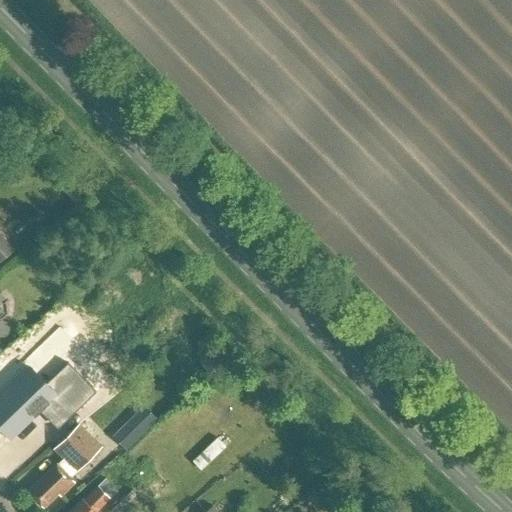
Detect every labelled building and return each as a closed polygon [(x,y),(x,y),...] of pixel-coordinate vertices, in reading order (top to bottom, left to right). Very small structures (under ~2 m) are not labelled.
[(0,262),(14,250),(0,234),(0,262)] [(203,357),(218,374),(232,362),(218,345),(203,357)] [(25,375),(0,395),(0,435),(3,439),(56,396),(74,414),(95,398),(67,369),(40,391),(25,375)] [(144,407),(134,416),(146,429),(156,419),(144,407)] [(101,446),(79,424),(54,449),(64,459),(58,465),(57,465),(29,492),(44,507),(58,493),(61,496),(75,482),(70,477),(101,446)] [(223,435),(198,458),(207,467),(232,444),(223,435)] [(151,459),(135,475),(158,498),(174,482),(151,459)] [(117,490),(107,480),(99,488),(98,487),(85,501),(83,499),(70,511),(95,511),(117,490)]
